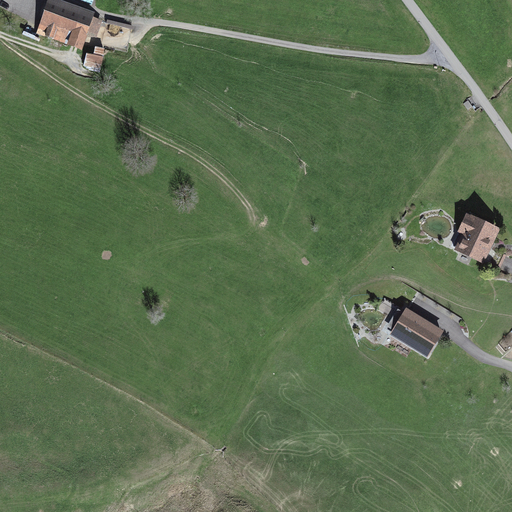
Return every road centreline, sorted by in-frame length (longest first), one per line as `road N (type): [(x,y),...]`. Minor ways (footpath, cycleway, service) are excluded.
road 1 (track): [(445,58),(312,51),(142,27),(82,0)]
road 2 (track): [(0,38),(103,111),(214,173),(254,219)]
road 3 (unclassified): [(406,0),(511,146)]
